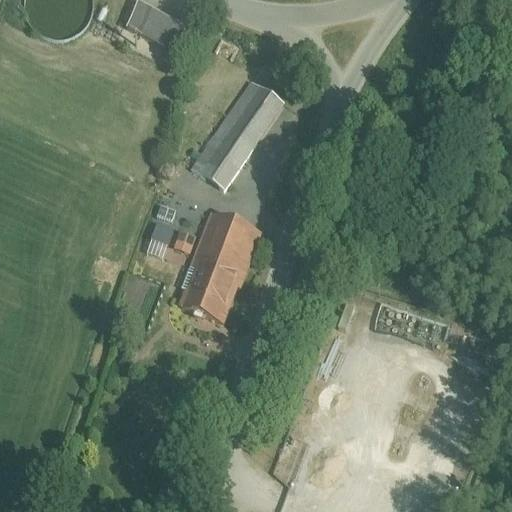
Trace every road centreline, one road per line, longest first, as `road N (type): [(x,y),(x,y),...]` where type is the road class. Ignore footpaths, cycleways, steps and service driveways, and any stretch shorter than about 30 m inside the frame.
road 1 (unclassified): [(395,2),(330,121),(208,511)]
road 2 (unclassified): [(204,0),(308,22),(395,2)]
